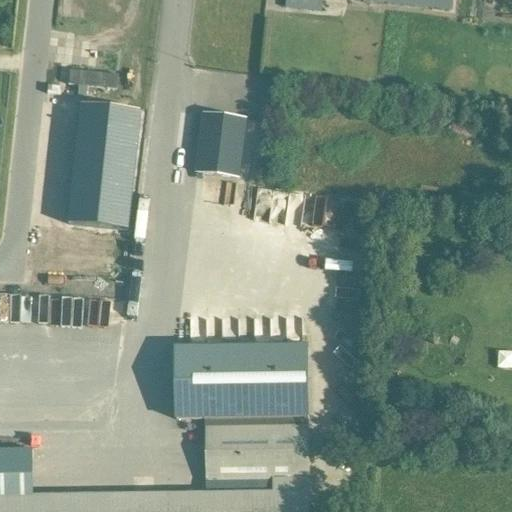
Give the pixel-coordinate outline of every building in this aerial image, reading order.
[(322,12),(322,0),(286,0),(286,8),(322,12)] [(356,0),(452,11),(452,0),(356,0)] [(82,107),(69,225),(129,232),(142,113),(82,107)] [(203,114),(195,174),(240,180),(248,120),(203,114)] [(503,145),(506,126),(452,117),(449,136),(503,145)] [(434,332),(428,339),(434,345),(441,338),(434,332)] [(205,421),(309,419),(308,345),(173,347),(174,421),(205,421)] [(33,452),(0,452),(0,511),(309,511),(309,419),(205,421),(206,482),(273,481),(273,496),(34,499),(33,452)]
